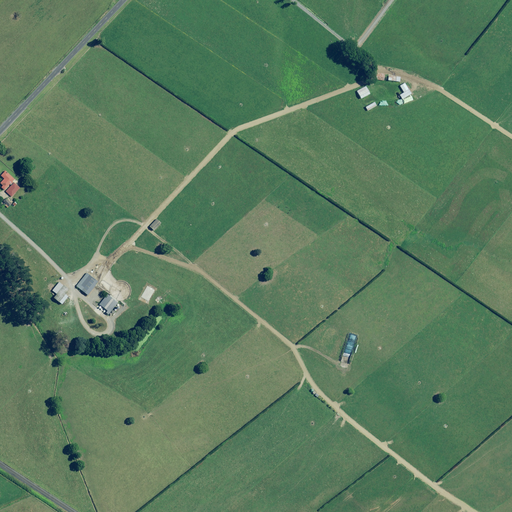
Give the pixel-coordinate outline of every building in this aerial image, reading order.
[(410,94),(404,83),(399,86),(403,92),(399,95),(401,99),(410,94)] [(369,94),(365,86),(356,91),(360,99),(369,94)] [(376,106),(374,102),(365,107),(367,111),(376,106)] [(19,187),(12,181),(13,180),(8,174),(7,175),(4,171),(0,175),(3,179),(0,182),(0,183),(2,186),(0,187),(2,189),(10,197),(19,187)] [(11,204),(6,199),(3,201),(6,204),(4,206),(7,208),(11,204)] [(160,224),(155,219),(148,226),(153,231),(160,224)] [(97,282),(86,273),(76,286),(87,296),(95,285),(97,282)] [(68,290),(58,282),(51,291),(56,294),(53,298),(61,305),(67,297),(65,295),(68,290)] [(117,303),(107,294),(99,305),(106,311),(105,313),(108,315),(117,303)]
